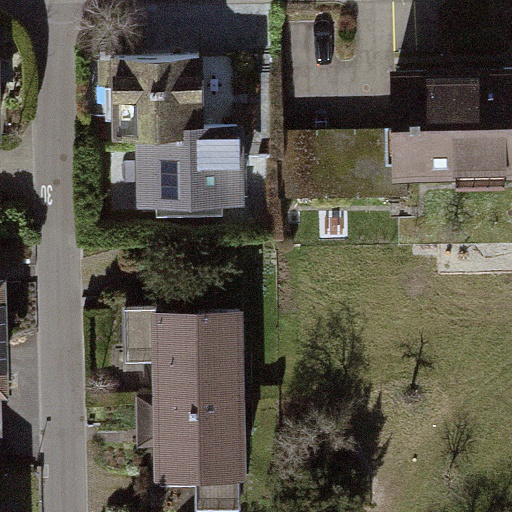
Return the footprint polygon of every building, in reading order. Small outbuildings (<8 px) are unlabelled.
[(202,57),(116,58),(117,72),(118,127),(203,126),(202,57)] [(511,91),(398,93),(398,188),(511,187),(511,91)] [(203,126),(118,127),(120,222),(237,220),(236,126),(203,126)] [(0,289),(0,406),(9,407),(9,371),(8,290),(0,289)] [(244,320),(151,323),(155,488),(248,486),(244,320)]
